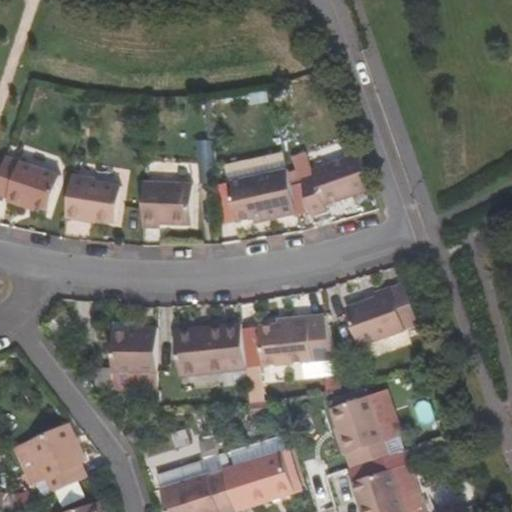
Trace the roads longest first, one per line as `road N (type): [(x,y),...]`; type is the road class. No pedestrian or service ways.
road 1 (residential): [(37,265),(168,278),(303,262),(404,232)]
road 2 (unclassified): [(319,0),(404,232)]
road 3 (residential): [(131,511),(112,459),(8,318)]
